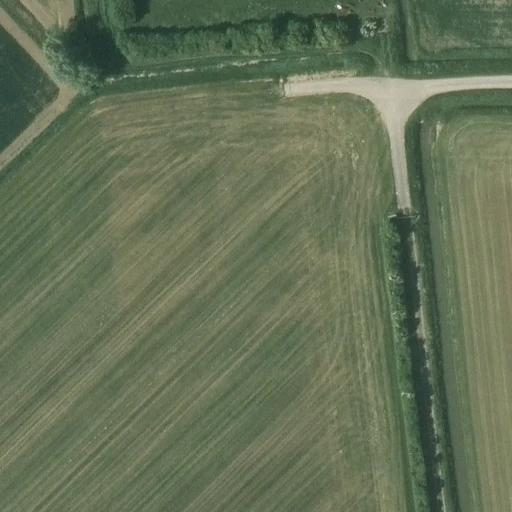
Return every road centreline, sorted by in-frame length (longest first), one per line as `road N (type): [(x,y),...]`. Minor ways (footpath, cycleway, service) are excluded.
road 1 (track): [(443,511),(388,86)]
road 2 (track): [(98,0),(115,61),(145,70),(332,41),(361,44),(382,58),(388,86)]
road 3 (unclassified): [(511,81),(277,88)]
